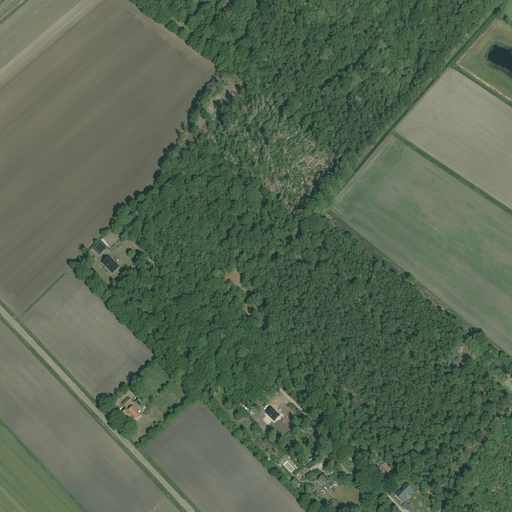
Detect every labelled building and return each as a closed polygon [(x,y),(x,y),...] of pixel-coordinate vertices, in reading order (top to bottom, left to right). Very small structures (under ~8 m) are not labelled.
[(99,257),(108,249),(102,243),(94,251),(99,257)] [(106,267),(110,271),(111,271),(113,273),(119,268),(114,264),(115,264),(112,260),(111,261),(108,258),(103,263),(106,266),(106,267)] [(121,405),(125,408),(131,402),(128,398),(121,405)] [(128,425),(135,419),(136,420),(141,416),(132,407),(128,411),(126,410),(120,416),(128,425)] [(272,410),(267,415),(275,423),(280,418),(272,410)] [(385,465),(380,469),(386,475),(391,471),(385,465)] [(328,491),(332,487),(332,486),(335,483),(331,478),(328,480),(327,479),(328,478),(324,475),(318,482),(328,491)] [(384,480),(386,482),(385,483),(389,486),(393,482),(388,477),(384,480)] [(300,484),(296,478),(291,482),(296,487),(300,484)] [(399,492),(396,495),(397,496),(403,502),(406,499),(405,497),(408,494),(410,495),(413,492),(406,485),(402,489),(404,490),(401,493),(399,492)]
